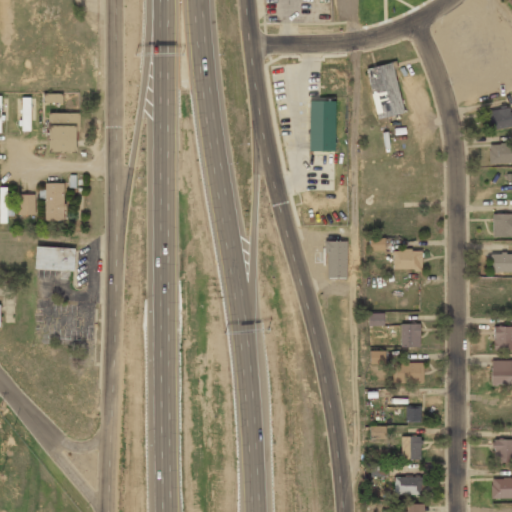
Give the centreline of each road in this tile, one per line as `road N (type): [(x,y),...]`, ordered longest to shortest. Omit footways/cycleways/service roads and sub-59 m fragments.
road 1 (motorway): [(253,511),(242,329),(196,0)]
road 2 (motorway): [(161,0),(164,511)]
road 3 (secondary): [(109,0),(109,511)]
road 4 (residential): [(457,511),(457,153),(446,97),(415,22)]
road 5 (secondary): [(344,511),(322,355),(258,100)]
road 6 (motorway): [(154,0),(112,298)]
road 7 (motorway): [(246,368),(258,100)]
road 8 (residential): [(249,45),(368,39),(449,0)]
